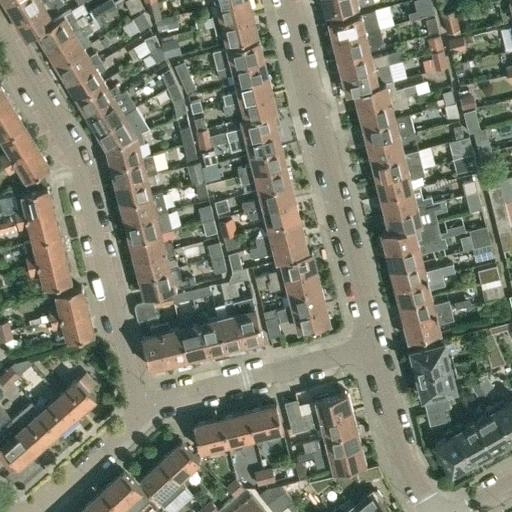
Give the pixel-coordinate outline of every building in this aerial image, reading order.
[(13,0),(7,4),(18,22),(23,19),(21,16),(26,12),(27,14),(50,0),(13,0)] [(18,22),(27,36),(38,30),(37,30),(54,20),(53,18),(49,11),(62,3),(60,0),(50,0),(27,14),(26,12),(21,16),(23,19),(18,22)] [(143,6),(139,0),(125,0),(131,12),(143,6)] [(162,16),(157,0),(150,0),(145,2),(153,18),(162,16)] [(252,12),(249,0),(226,0),(217,2),(220,12),(212,15),(212,16),(195,21),(197,27),(206,25),(214,23),(243,16),(244,18),(248,17),(247,13),(252,12)] [(324,0),(328,12),(374,1),(378,0),(324,0)] [(429,0),(420,0),(417,1),(420,15),(432,12),(429,0)] [(511,18),(511,0),(511,3),(511,7),(501,11),(503,21),(511,18)] [(398,6),(384,9),(388,31),(403,28),(398,6)] [(83,13),(76,17),(70,7),(53,18),(54,20),(37,30),(38,30),(48,48),(52,45),(51,43),(54,41),(55,42),(89,22),(83,13)] [(375,9),(329,20),(334,38),(380,27),(375,9)] [(460,32),(455,9),(442,12),(447,32),(453,30),(454,34),(460,32)] [(139,30),(151,24),(143,11),(132,18),(139,30)] [(227,41),(258,34),(252,12),(247,13),(248,17),(244,18),(243,16),(214,23),(217,33),(224,31),(227,41)] [(162,16),(153,18),(153,19),(155,19),(158,31),(170,29),(167,16),(162,17),(162,16)] [(429,32),(439,30),(436,16),(426,18),(429,32)] [(57,62),(84,46),(92,42),(86,33),(93,29),(89,22),(55,42),(54,41),(51,43),(52,45),(48,48),(57,62)] [(197,27),(199,35),(208,33),(206,25),(197,27)] [(334,38),(338,56),(370,48),(370,49),(384,45),(380,27),(334,38)] [(161,45),(155,33),(144,37),(151,52),(161,46),(161,45)] [(441,34),(427,38),(430,52),(431,52),(443,49),(441,34)] [(473,34),(449,40),(451,51),(466,48),(464,43),(474,40),(473,34)] [(161,41),(165,57),(181,53),(177,37),(161,41)] [(259,38),(212,49),(216,67),(263,57),(259,38)] [(57,62),(68,81),(73,78),(70,75),(74,73),(76,75),(102,59),(96,50),(89,55),(84,46),(57,62)] [(164,58),(161,46),(151,52),(156,62),(164,58)] [(403,48),(387,52),(372,55),(370,49),(370,48),(338,56),(342,73),(389,62),(404,58),(403,48)] [(431,52),(435,69),(447,66),(444,48),(443,49),(431,52)] [(234,72),(236,81),(267,74),(263,57),(216,67),(219,76),(234,72)] [(68,81),(77,96),(104,79),(99,70),(105,66),(102,59),(76,75),(74,73),(70,75),(73,78),(68,81)] [(174,65),(179,75),(190,73),(184,60),(174,65)] [(342,73),(347,92),(355,90),(355,89),(379,84),(379,82),(387,80),(393,79),(389,62),(342,73)] [(455,63),(456,73),(465,71),(463,62),(455,63)] [(175,81),(169,68),(160,73),(167,86),(175,81)] [(186,91),(187,90),(196,87),(190,73),(179,75),(186,91)] [(223,93),(225,102),(272,92),(267,74),(236,81),(238,89),(223,93)] [(77,96),(88,114),(93,111),(91,108),(96,105),(97,106),(121,92),(116,84),(109,88),(104,79),(77,96)] [(415,83),(403,86),(395,88),(393,79),(387,80),(379,82),(379,84),(355,89),(355,90),(347,92),(355,90),(359,107),(406,95),(406,96),(417,92),(415,83)] [(183,97),(175,81),(167,86),(168,88),(173,102),(176,116),(187,111),(183,97)] [(0,109),(11,103),(0,84),(0,109)] [(455,102),(452,89),(442,91),(446,104),(455,102)] [(88,114),(97,129),(124,112),(119,104),(126,100),(121,92),(97,106),(96,105),(91,108),(93,111),(88,114)] [(243,110),(244,117),(273,110),(273,111),(276,110),(276,109),(272,92),(225,102),(225,103),(222,103),(225,114),(243,110)] [(463,110),(474,107),(475,107),(477,106),(473,93),(459,97),(463,110)] [(359,107),(363,124),(395,117),(393,108),(408,104),(406,96),(406,95),(359,107)] [(200,99),(190,101),(192,112),(202,109),(200,99)] [(459,116),(455,102),(446,104),(445,104),(448,116),(459,116)] [(24,124),(11,103),(0,109),(0,134),(2,137),(24,124)] [(107,145),(107,147),(114,145),(112,141),(117,139),(118,141),(142,131),(141,129),(150,127),(136,105),(124,113),(124,112),(97,129),(107,145)] [(472,131),(472,130),(480,128),(475,107),(474,107),(463,110),(469,132),(472,131)] [(226,130),(228,138),(277,126),(276,122),(279,121),(276,110),(273,111),(273,110),(244,117),(241,118),(243,126),(226,130)] [(194,142),(187,111),(176,116),(184,144),(194,142)] [(363,124),(368,142),(414,131),(410,113),(395,117),(363,124)] [(194,117),(196,127),(206,125),(204,115),(194,117)] [(0,156),(0,158),(4,164),(36,145),(24,124),(2,137),(10,150),(0,156)] [(461,124),(460,124),(453,125),(456,139),(449,140),(449,142),(464,138),(464,137),(461,124)] [(211,145),(206,125),(196,127),(201,147),(211,145)] [(248,146),(249,152),(282,144),(277,126),(228,138),(231,150),(248,146)] [(492,150),(489,140),(486,127),(480,128),(472,130),(472,131),(479,154),(492,150)] [(107,147),(111,162),(142,155),(138,141),(144,139),(142,131),(118,141),(117,139),(112,141),(114,145),(107,147)] [(368,142),(372,160),(419,149),(404,152),(401,142),(409,140),(408,138),(416,136),(414,131),(368,142)] [(474,154),(470,139),(469,136),(464,137),(464,138),(449,142),(453,159),(474,154)] [(197,156),(194,142),(184,144),(187,158),(197,156)] [(238,167),(239,173),(286,162),(282,144),(249,152),(252,163),(238,167)] [(27,179),(43,169),(49,166),(36,145),(4,164),(9,173),(20,166),(27,179)] [(440,147),(428,149),(431,169),(443,167),(440,147)] [(202,151),(205,164),(217,161),(214,148),(202,151)] [(372,160),(376,178),(423,167),(419,149),(372,160)] [(111,162),(116,183),(123,182),(122,178),(126,177),(126,179),(157,171),(153,153),(142,156),(142,155),(111,162)] [(477,166),(474,154),(453,159),(456,172),(477,166)] [(200,160),(200,161),(186,163),(191,183),(195,182),(195,181),(205,179),(200,160)] [(202,166),(205,181),(221,177),(216,162),(202,166)] [(256,179),(258,188),(290,180),(286,162),(239,173),(241,183),(256,179)] [(376,178),(381,197),(420,187),(420,186),(413,187),(410,177),(425,174),(423,167),(376,178)] [(116,183),(121,200),(151,192),(149,183),(157,181),(155,172),(157,171),(126,179),(126,177),(122,178),(123,182),(116,183)] [(236,184),(234,174),(224,177),(227,187),(236,184)] [(466,195),(478,192),(475,178),(463,181),(466,195)] [(208,195),(205,179),(195,181),(195,182),(199,197),(208,195)] [(242,201),(244,210),(295,198),(290,180),(258,188),(260,196),(242,201)] [(499,183),(488,186),(487,187),(492,204),(504,201),(499,183)] [(53,210),(47,186),(10,195),(16,219),(53,210)] [(381,197),(385,214),(433,203),(431,195),(423,197),(420,187),(381,197)] [(121,200),(126,221),(132,219),(131,216),(136,214),(137,217),(164,210),(167,209),(162,190),(151,193),(151,192),(121,200)] [(478,192),(466,195),(470,210),(482,207),(478,192)] [(217,212),(218,212),(229,209),(227,197),(214,200),(217,212)] [(265,214),(267,223),(299,215),(295,198),(244,210),(244,211),(248,210),(250,215),(257,213),(258,216),(265,214)] [(385,214),(389,230),(390,230),(390,231),(414,225),(415,226),(422,224),(422,223),(437,219),(435,211),(448,208),(446,200),(433,203),(385,214)] [(510,223),(504,201),(492,204),(498,226),(510,223)] [(209,202),(198,205),(203,220),(213,217),(209,202)] [(31,228),(34,239),(59,233),(53,210),(16,219),(19,228),(31,228)] [(126,221),(130,238),(160,230),(158,221),(166,219),(164,210),(137,217),(136,214),(131,216),(132,219),(126,221)] [(219,217),(223,234),(235,231),(231,214),(219,217)] [(255,237),(257,244),(303,233),(299,215),(267,223),(270,233),(255,237)] [(206,234),(217,231),(213,217),(202,220),(206,234)] [(0,231),(16,228),(14,220),(0,223),(0,231)] [(382,232),(387,250),(441,237),(437,221),(422,224),(415,226),(414,225),(390,231),(390,230),(389,230),(382,232)] [(511,233),(511,229),(510,223),(498,226),(501,236),(511,233)] [(469,229),(473,247),(491,242),(487,225),(469,229)] [(130,238),(135,259),(141,258),(140,254),(145,252),(146,254),(174,247),(171,238),(163,240),(160,230),(130,238)] [(227,248),(239,245),(235,231),(223,234),(227,248)] [(27,255),(30,265),(64,256),(59,233),(34,239),(37,253),(27,255)] [(275,251),(276,259),(280,258),(280,256),(307,250),(307,249),(303,233),(257,244),(257,245),(249,247),(252,257),(275,251)] [(387,250),(391,269),(423,261),(421,251),(447,245),(445,236),(441,237),(387,250)] [(223,255),(219,241),(208,244),(211,258),(223,255)] [(475,247),(479,260),(494,256),(491,243),(475,247)] [(135,259),(140,276),(179,266),(179,265),(169,267),(167,259),(176,257),(174,247),(146,254),(145,252),(140,254),(141,258),(135,259)] [(265,273),(255,275),(256,282),(316,267),(312,250),(308,251),(307,249),(307,250),(280,256),(280,258),(276,259),(277,259),(280,258),(282,268),(264,272),(265,273)] [(238,250),(228,253),(231,269),(242,267),(238,250)] [(227,269),(223,255),(211,258),(215,272),(221,272),(222,276),(225,275),(227,269)] [(70,280),(64,256),(30,265),(32,273),(42,271),(45,287),(70,280)] [(391,269),(395,286),(442,274),(441,268),(433,270),(432,267),(425,269),(423,261),(391,269)] [(500,279),(497,265),(477,269),(480,284),(500,279)] [(194,276),(182,278),(179,266),(140,276),(144,295),(184,285),(196,283),(194,276)] [(249,277),(246,267),(243,267),(242,267),(231,269),(232,270),(229,278),(233,295),(239,293),(236,280),(249,277)] [(258,289),(268,287),(269,289),(287,285),(289,293),(321,285),(316,267),(256,282),(258,289)] [(395,286),(400,304),(432,296),(430,286),(445,283),(442,274),(395,286)] [(224,297),(233,295),(229,278),(229,279),(210,283),(212,292),(223,290),(224,297)] [(504,297),(500,279),(480,284),(483,295),(474,297),(475,302),(485,300),(485,301),(504,297)] [(213,293),(212,292),(210,283),(190,288),(192,298),(213,293)] [(81,285),(57,291),(61,307),(48,310),(49,312),(40,314),(40,316),(29,319),(30,324),(50,319),(50,318),(87,309),(81,285)] [(284,306),(264,311),(263,311),(264,317),(325,303),(321,285),(289,293),(291,303),(284,305),(284,306)] [(173,302),(192,298),(190,288),(180,290),(171,293),(173,302)] [(400,304),(404,321),(451,310),(448,299),(434,302),(432,296),(400,304)] [(134,304),(138,319),(157,315),(155,305),(153,297),(137,301),(134,304)] [(506,307),(504,297),(485,301),(487,311),(506,307)] [(454,301),(456,307),(468,304),(467,298),(454,301)] [(227,314),(217,316),(224,347),(246,341),(245,336),(240,337),(239,332),(241,331),(235,303),(234,299),(224,302),(227,314)] [(263,337),(256,307),(245,309),(243,301),(235,303),(241,331),(239,332),(240,337),(245,336),(246,341),(263,337)] [(282,333),(279,321),(288,319),(288,320),(296,318),(298,329),(330,321),(325,303),(264,317),(269,336),(282,333)] [(69,339),(93,333),(87,309),(50,318),(50,319),(56,342),(69,339)] [(206,310),(196,313),(203,341),(201,341),(202,346),(206,345),(207,351),(224,347),(217,316),(208,319),(206,310)] [(408,339),(441,331),(439,322),(453,318),(451,310),(404,321),(408,339)] [(189,323),(180,326),(186,356),(207,351),(206,345),(202,346),(201,341),(203,341),(196,313),(187,315),(189,323)] [(0,321),(0,329),(11,327),(9,319),(0,321)] [(511,319),(489,326),(492,332),(506,329),(511,339),(511,319)] [(169,320),(159,322),(165,350),(168,350),(169,355),(164,356),(166,361),(186,356),(180,326),(171,328),(169,320)] [(142,335),(149,365),(166,361),(164,356),(169,355),(168,350),(165,350),(159,322),(150,325),(152,333),(142,335)] [(12,352),(20,351),(17,337),(13,338),(11,327),(0,329),(0,341),(3,340),(4,344),(12,352)] [(483,335),(488,352),(499,347),(492,333),(483,335)] [(450,365),(447,355),(457,352),(454,340),(444,343),(444,341),(411,349),(417,373),(450,365)] [(506,362),(499,347),(488,352),(491,366),(506,362)] [(10,365),(4,371),(13,381),(19,375),(10,365)] [(417,373),(423,396),(456,387),(450,365),(417,373)] [(0,374),(0,379),(7,387),(13,381),(4,371),(0,374)] [(86,371),(59,394),(76,414),(96,396),(88,387),(95,382),(86,371)] [(493,385),(486,374),(480,378),(486,389),(493,385)] [(478,394),(486,389),(480,378),(471,384),(478,394)] [(298,397),(284,400),(290,425),(352,409),(348,391),(316,399),(318,409),(302,413),(298,397)] [(57,430),(76,414),(59,394),(40,411),(57,430)] [(424,400),(427,412),(446,407),(451,406),(448,394),(424,400)] [(503,398),(493,403),(511,436),(511,397),(505,402),(503,398)] [(57,430),(40,411),(31,401),(12,418),(37,447),(57,430)] [(283,428),(277,403),(249,410),(255,435),(283,428)] [(486,413),(475,419),(492,448),(511,436),(493,403),(484,409),(486,413)] [(0,428),(0,456),(12,470),(37,447),(12,418),(0,405),(0,424),(2,427),(0,428)] [(449,419),(446,407),(427,412),(430,424),(449,419)] [(292,431),(306,427),(323,423),(326,435),(318,437),(357,427),(352,409),(290,425),(292,431)] [(249,410),(221,417),(228,442),(255,435),(249,410)] [(193,424),(199,449),(228,442),(221,417),(193,424)] [(463,421),(453,427),(455,432),(471,460),(492,448),(475,419),(465,425),(463,421)] [(361,444),(357,427),(318,437),(320,448),(316,449),(314,439),(303,441),(305,452),(295,454),(297,460),(307,458),(315,456),(361,444)] [(452,471),(471,460),(455,432),(453,427),(444,432),(446,436),(435,443),(452,471)] [(200,459),(182,440),(161,459),(179,479),(200,459)] [(334,471),(366,463),(361,444),(315,456),(317,466),(332,463),(334,471)] [(307,458),(297,460),(299,470),(309,468),(307,458)] [(140,479),(163,505),(185,485),(179,479),(161,459),(140,479)] [(266,481),(286,477),(284,469),(274,472),(273,466),(263,468),(266,481)] [(258,484),(266,481),(263,468),(254,470),(258,484)] [(332,475),(335,479),(346,492),(354,502),(362,511),(392,511),(373,487),(360,498),(352,487),(360,480),(356,469),(332,475)] [(120,509),(123,511),(135,511),(150,498),(124,470),(102,489),(120,509)] [(332,475),(309,481),(308,481),(318,493),(335,479),(332,475)] [(235,496),(245,488),(235,477),(232,479),(226,485),(235,496)] [(281,484),(285,490),(284,490),(290,498),(299,492),(302,485),(298,480),(281,484)] [(285,490),(281,484),(265,488),(259,493),(268,502),(284,490),(285,490)] [(102,489),(82,508),(85,511),(116,511),(120,509),(102,489)] [(260,503),(252,494),(246,499),(254,508),(260,503)] [(248,511),(254,508),(246,499),(240,504),(246,511),(248,511)] [(211,500),(204,506),(208,511),(217,511),(220,510),(211,500)] [(334,511),(362,511),(354,502),(347,508),(342,501),(333,509),(334,511)] [(266,511),(260,503),(254,508),(256,511),(266,511)]
